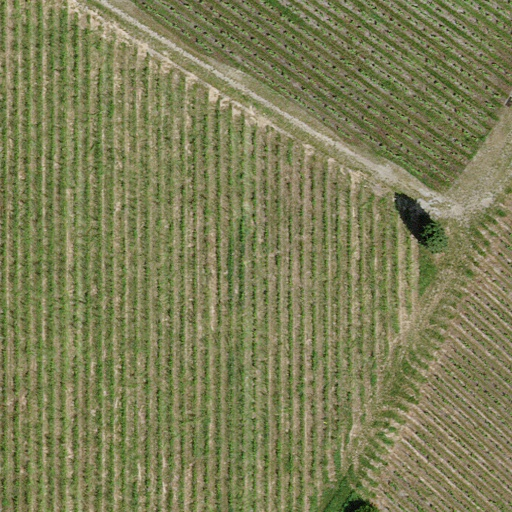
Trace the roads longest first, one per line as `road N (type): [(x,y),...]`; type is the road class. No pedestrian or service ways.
road 1 (track): [(93,0),(474,227)]
road 2 (track): [(474,227),(333,511)]
